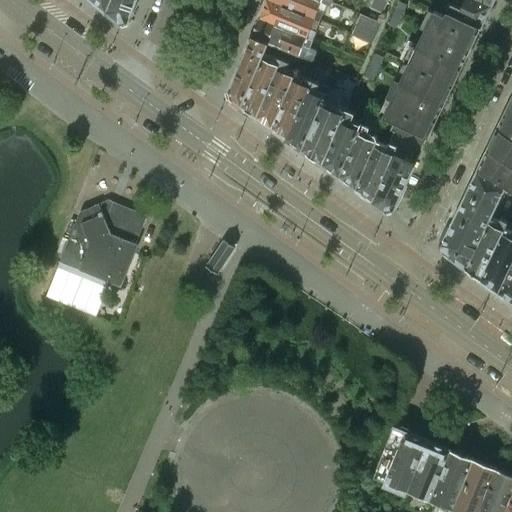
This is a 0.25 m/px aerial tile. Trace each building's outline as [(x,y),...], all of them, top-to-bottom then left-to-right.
[(95,0),(107,10),(110,0),(95,0)] [(129,20),(136,0),(110,0),(107,10),(121,22),(129,20)] [(321,20),(272,0),(265,0),(259,17),(313,39),(317,31),(321,20)] [(328,2),(323,0),(272,0),(321,20),(325,10),(328,2)] [(478,31),(492,3),(485,0),(467,0),(464,7),(453,2),(447,15),(478,31)] [(399,1),(393,13),(401,16),(407,4),(399,1)] [(454,82),(478,31),(447,15),(436,10),(411,61),(454,82)] [(393,13),(388,24),(396,28),(401,16),(393,13)] [(313,39),(259,17),(252,35),(270,43),(299,55),(304,43),(310,46),(313,39)] [(242,104),(262,56),(264,57),(270,43),(252,35),(229,90),(232,97),(242,104)] [(375,53),(370,64),(378,68),(384,57),(375,53)] [(258,116),(282,59),(275,56),(273,61),(264,57),(262,56),(242,104),(258,116)] [(274,128),(293,81),(295,76),(285,72),(290,62),(282,59),(258,116),(274,128)] [(429,135),(454,82),(411,61),(385,114),(395,119),(429,135)] [(370,64),(364,76),(373,80),(378,68),(370,64)] [(288,138),(313,79),(305,76),(301,84),(293,81),(274,128),(288,138)] [(305,150),(326,100),(327,98),(319,94),(323,84),(313,79),(288,138),(305,150)] [(511,98),(488,148),(511,164),(511,98)] [(324,164),(345,111),(338,107),(338,106),(326,100),(305,150),(324,164)] [(341,176),(359,129),(350,126),(355,115),(345,111),(324,164),(341,176)] [(416,162),(429,135),(395,119),(390,130),(392,131),(389,139),(397,143),(394,151),(416,162)] [(357,188),(377,140),(367,136),(370,127),(361,123),(359,129),(341,176),(357,188)] [(373,199),(394,151),(397,143),(389,139),(387,144),(377,140),(357,188),(373,199)] [(511,164),(488,148),(478,169),(506,185),(511,189),(511,164)] [(394,207),(416,162),(394,151),(373,199),(386,209),(394,207)] [(494,211),(506,185),(478,169),(466,194),(494,211)] [(480,276),(511,209),(511,189),(506,185),(494,211),(483,234),(467,267),(480,276)] [(483,234),(494,211),(466,194),(456,216),(483,234)] [(136,243),(147,215),(108,199),(80,211),(65,249),(75,253),(77,260),(82,262),(79,269),(121,286),(138,244),(136,243)] [(498,289),(511,261),(511,209),(480,276),(498,289)] [(467,267),(483,234),(456,216),(443,243),(445,251),(467,267)] [(217,273),(235,246),(224,239),(206,266),(217,273)] [(73,261),(70,255),(63,252),(60,261),(70,266),(73,261)] [(511,299),(511,261),(498,289),(511,299)] [(408,491),(429,440),(394,426),(374,476),(408,491)] [(430,500),(431,498),(451,450),(429,440),(408,491),(430,500)] [(455,507),(474,459),(451,450),(431,498),(455,507)] [(478,511),(497,468),(474,459),(455,507),(466,511),(478,511)] [(504,511),(511,494),(511,474),(497,468),(478,511),(504,511)]
